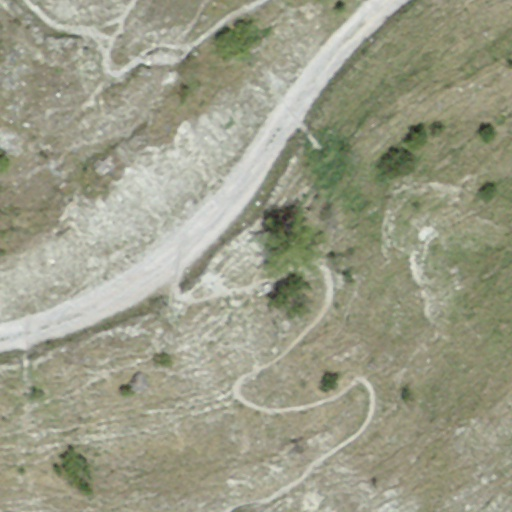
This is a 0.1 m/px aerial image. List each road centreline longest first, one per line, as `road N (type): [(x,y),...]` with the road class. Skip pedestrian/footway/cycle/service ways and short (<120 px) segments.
road 1 (track): [(171,258),(222,208),(330,56),(387,0)]
road 2 (track): [(0,338),(112,297),(171,258)]
